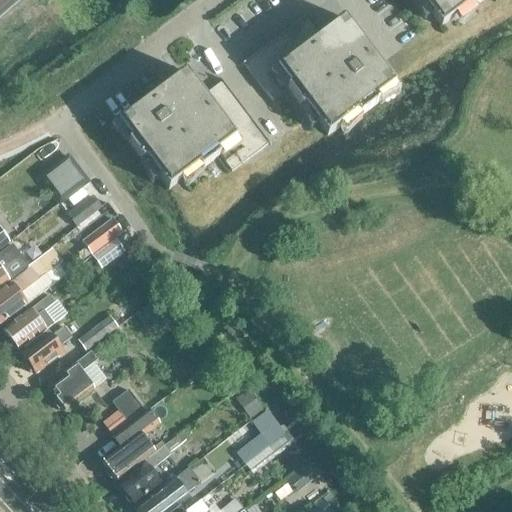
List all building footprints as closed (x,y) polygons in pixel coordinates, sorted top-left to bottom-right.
[(420,0),(441,27),(471,5),(473,8),(483,0),(420,0)] [(395,84),(344,18),(319,36),(306,18),(308,16),(307,15),(241,65),(242,66),(244,65),(272,102),(287,90),(301,108),(304,106),(327,136),(356,114),(359,117),(379,101),(377,98),(395,84)] [(203,96),(185,71),(118,122),(131,140),(128,143),(142,162),(146,159),(168,189),(198,167),(201,170),(219,156),(231,172),(268,144),(270,146),(271,145),(221,79),(220,80),(221,82),(203,96)] [(38,178),(59,206),(90,183),(68,155),(38,178)] [(91,254),(121,232),(112,220),(82,242),(91,254)] [(0,249),(8,243),(0,232),(0,249)] [(123,252),(115,241),(93,258),(101,269),(123,252)] [(12,246),(0,255),(0,288),(28,267),(12,246)] [(30,270),(0,293),(0,325),(65,275),(48,252),(28,268),(30,270)] [(49,296),(3,331),(9,340),(7,345),(11,350),(16,349),(18,352),(54,325),(43,311),(54,303),(49,296)] [(155,299),(141,310),(149,322),(164,310),(155,299)] [(109,318),(78,341),(86,350),(116,327),(109,318)] [(48,333),(20,354),(26,363),(24,367),(29,373),(34,373),(35,375),(63,354),(58,346),(71,337),(64,327),(50,337),(48,333)] [(64,379),(50,390),(55,397),(53,399),(55,402),(54,406),(57,411),(62,410),(64,413),(93,391),(80,374),(96,362),(91,355),(62,376),(64,379)] [(199,360),(190,367),(195,374),(205,367),(199,360)] [(118,411),(103,423),(113,435),(129,422),(127,421),(142,409),(128,392),(112,404),(118,411)] [(101,463),(107,470),(106,473),(110,479),(114,480),(116,482),(155,453),(140,434),(156,421),(149,412),(123,431),(131,442),(101,463)] [(175,438),(162,449),(169,457),(182,447),(175,438)] [(245,466),(253,475),(283,452),(275,442),(245,466)] [(162,449),(158,451),(133,471),(134,473),(118,486),(125,496),(124,499),(128,504),(132,504),(133,506),(160,485),(150,471),(169,457),(162,449)] [(289,457),(286,464),(290,470),(298,469),(301,462),(296,456),(289,457)] [(189,470),(134,511),(172,511),(179,506),(173,498),(181,492),(184,496),(200,483),(189,470)] [(234,499),(218,511),(241,511),(243,511),(234,499)] [(208,511),(200,501),(185,511),(208,511)]
